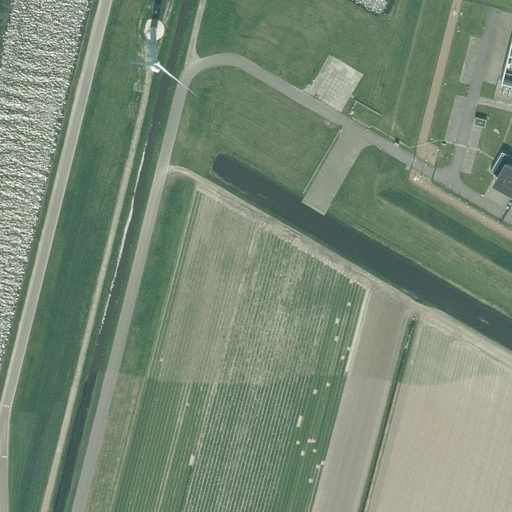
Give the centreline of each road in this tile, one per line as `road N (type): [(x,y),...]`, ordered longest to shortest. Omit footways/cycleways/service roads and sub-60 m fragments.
road 1 (track): [(148,59),(43,511)]
road 2 (unclassified): [(4,417),(111,0)]
